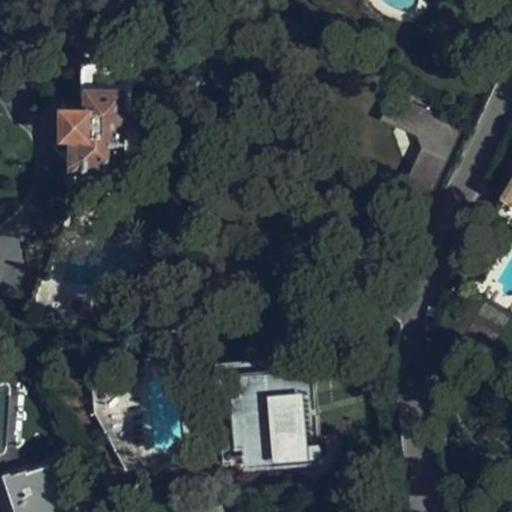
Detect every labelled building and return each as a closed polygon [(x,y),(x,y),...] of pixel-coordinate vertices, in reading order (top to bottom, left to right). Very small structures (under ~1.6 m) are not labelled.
[(0,18),(0,48),(42,45),(39,15),(0,18)] [(69,108),(68,133),(78,133),(78,180),(125,180),(124,91),(91,90),(91,109),(69,108)] [(493,210),(511,221),(511,176),(505,177),(493,210)] [(71,236),(60,232),(48,272),(38,269),(30,296),(91,314),(100,281),(83,280),(60,274),(71,236)] [(307,368),(243,372),(245,395),(249,456),(250,463),(323,458),(321,435),(312,435),(307,368)] [(226,397),(230,457),(249,456),(245,395),(226,397)] [(0,492),(6,511),(79,511),(71,485),(64,486),(57,462),(0,479),(0,492)]
